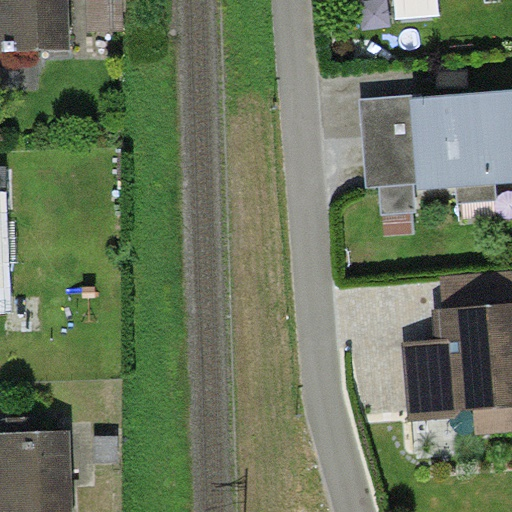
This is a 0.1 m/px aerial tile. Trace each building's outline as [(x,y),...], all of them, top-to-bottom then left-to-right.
[(65,0),(0,0),(0,54),(68,51),(65,0)] [(120,0),(92,0),(93,14),(121,13),(120,0)] [(511,92),(360,100),(365,191),(380,191),(382,216),(417,214),(416,186),(511,181),(511,92)] [(432,343),(403,346),(411,421),(479,414),(482,440),(511,437),(511,301),(428,311),(432,343)] [(76,511),(72,437),(0,441),(0,511),(76,511)]
